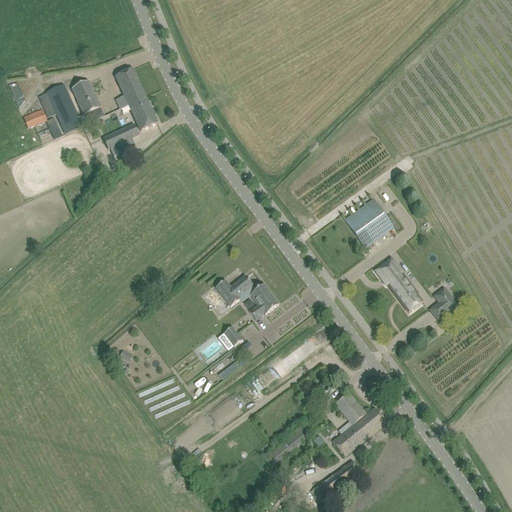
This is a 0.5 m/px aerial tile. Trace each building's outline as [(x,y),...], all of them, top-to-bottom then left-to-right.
[(115,78),(127,103),(140,132),(158,124),(133,70),(115,78)] [(71,90),(83,116),(101,107),(89,82),(71,90)] [(9,86),(16,106),(24,103),(17,83),(9,86)] [(46,94),(38,98),(48,119),(56,115),(65,135),(83,127),(64,85),(46,93),(46,94)] [(42,110),(23,117),(28,129),(36,126),(46,122),(54,140),(62,137),(54,119),(47,122),(42,110)] [(125,130),(103,140),(108,151),(110,150),(113,157),(135,146),(132,139),(139,136),(134,126),(125,130)] [(345,222),(365,250),(394,229),(373,201),(345,222)] [(417,295),(390,259),(375,271),(386,286),(387,286),(409,313),(422,303),(416,295),(417,295)] [(279,306),(264,286),(255,293),(252,289),(253,288),(245,278),(231,289),(225,282),(215,289),(229,308),(239,300),(239,299),(247,292),(258,307),(250,313),(256,322),(264,315),(265,316),(279,306)] [(457,307),(449,296),(439,304),(447,315),(457,307)] [(242,342),(232,329),(224,335),(234,348),(242,342)] [(122,352),(120,357),(129,361),(131,357),(122,352)] [(314,391),(320,397),(329,390),(323,383),(314,391)] [(342,437),(333,444),(345,458),(387,424),(375,409),(367,416),(349,394),(335,405),(350,423),(338,433),(342,437)] [(303,442),(312,435),(304,425),(267,457),(274,465),(303,441),(303,442)] [(321,502),(323,505),(363,477),(352,463),(310,493),(317,505),(321,502)]
